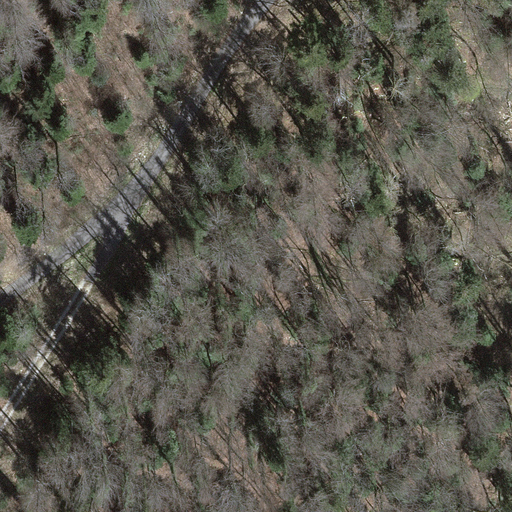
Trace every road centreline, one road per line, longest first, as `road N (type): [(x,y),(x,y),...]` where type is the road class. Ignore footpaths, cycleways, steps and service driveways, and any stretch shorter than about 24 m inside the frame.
road 1 (track): [(0,298),(148,174),(267,0)]
road 2 (track): [(0,435),(148,174)]
